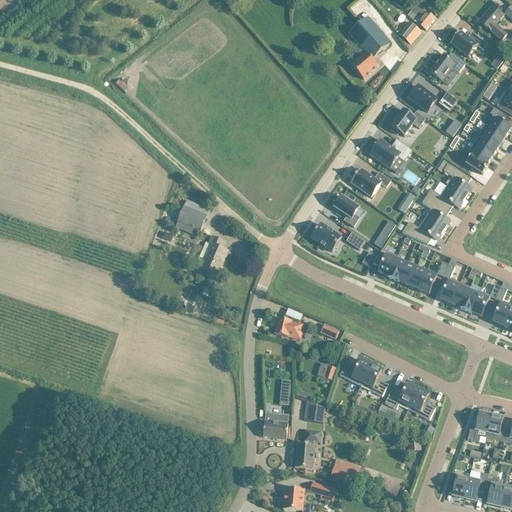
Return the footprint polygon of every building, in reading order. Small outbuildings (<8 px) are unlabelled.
[(420,3),(411,13),(416,18),(418,19),(415,23),(418,26),(426,32),(435,20),(428,14),(422,10),(425,7),(420,3)] [(509,35),(497,25),(504,17),(493,8),(479,23),(502,43),(509,35)] [(391,46),(384,38),(368,20),(350,36),(366,54),(351,67),(364,81),(379,69),(372,61),(391,46)] [(420,32),(409,23),(400,36),(410,45),(420,32)] [(461,34),(451,46),(469,60),(478,48),(483,52),(488,46),(476,37),(471,42),(468,40),(461,34)] [(501,53),(496,60),(502,65),(507,58),(501,53)] [(443,57),(429,74),(442,83),(452,70),(459,75),(466,66),(452,55),(447,60),(443,57)] [(492,85),(483,98),(488,102),(497,89),(492,85)] [(417,90),(409,100),(428,114),(437,102),(421,89),(419,88),(417,90)] [(508,93),(497,109),(511,119),(511,118),(511,96),(508,93)] [(447,95),(439,105),(450,113),(458,103),(447,95)] [(404,112),(391,129),(393,130),(391,132),(398,137),(399,135),(404,138),(413,126),(419,130),(426,121),(416,114),(413,119),(404,112)] [(493,118),(487,127),(506,139),(511,130),(508,128),(493,118)] [(487,127),(481,136),(500,148),(506,139),(487,127)] [(451,128),(446,134),(452,139),(457,133),(451,128)] [(481,136),(475,145),(494,158),(500,148),(481,136)] [(381,141),(370,157),(390,171),(399,160),(404,164),(405,164),(413,153),(397,142),(392,149),(381,141)] [(470,152),(469,154),(473,157),(488,167),(488,166),(494,158),(475,145),(470,152)] [(473,157),(467,166),(483,177),(489,167),(488,166),(488,167),(473,157)] [(436,169),(435,170),(441,174),(447,165),(441,161),(436,169)] [(449,166),(444,173),(453,179),(447,188),(466,201),(472,191),(467,188),(472,181),(449,166)] [(386,189),(390,182),(379,175),(375,181),(361,171),(351,185),(372,199),(381,186),(386,189)] [(431,192),(427,199),(450,214),(454,207),(459,211),(466,201),(447,188),(441,198),(431,192)] [(342,199),(335,210),(347,218),(344,223),(354,229),(360,220),(355,217),(360,210),(342,199)] [(427,199),(422,206),(431,212),(425,221),(444,233),(451,223),(446,220),(450,214),(427,199)] [(185,208),(178,224),(200,233),(207,217),(185,208)] [(410,224),(402,235),(428,247),(433,240),(438,243),(444,233),(425,221),(419,230),(410,224)] [(400,225),(397,230),(402,233),(405,229),(400,225)] [(316,235),(312,241),(332,254),(342,240),(334,234),(333,233),(333,234),(329,231),(329,230),(328,231),(322,226),(318,232),(317,232),(316,235)] [(352,235),(346,243),(360,252),(365,244),(352,235)] [(382,235),(374,246),(381,250),(388,239),(382,235)] [(200,237),(195,242),(201,248),(206,244),(200,237)] [(226,245),(212,239),(209,245),(212,246),(208,257),(203,254),(198,266),(218,275),(223,263),(225,263),(229,253),(223,250),(226,245)] [(382,251),(373,265),(381,269),(379,274),(389,279),(397,261),(399,258),(398,258),(382,251)] [(371,254),(363,265),(370,270),(378,258),(371,254)] [(389,279),(388,279),(389,279),(390,280),(399,284),(400,283),(399,283),(407,266),(397,261),(389,279)] [(443,264),(438,276),(444,279),(449,267),(443,264)] [(407,266),(399,283),(400,283),(409,287),(417,270),(407,266)] [(449,267),(444,279),(450,281),(450,282),(450,280),(455,269),(449,267)] [(417,270),(409,287),(419,292),(427,274),(417,270)] [(427,274),(419,292),(429,296),(437,279),(427,274)] [(450,308),(458,289),(447,284),(439,303),(450,308)] [(460,285),(452,306),(461,310),(469,292),(471,289),(470,289),(460,285)] [(479,297),(471,314),(472,314),(482,319),(490,299),(496,301),(501,289),(495,287),(490,298),(480,293),(478,296),(479,297)] [(502,304),(493,324),(504,328),(511,311),(511,310),(511,306),(503,303),(507,292),(501,289),(496,301),(502,304)] [(461,310),(471,315),(472,314),(471,314),(479,297),(478,296),(469,292),(461,310)] [(301,342),(304,326),(279,320),(276,336),(301,342)] [(325,327),(321,335),(335,341),(338,332),(325,327)] [(327,347),(322,358),(328,360),(333,349),(327,347)] [(297,359),(293,366),(299,370),(304,362),(297,359)] [(346,365),(340,378),(361,388),(372,367),(370,366),(370,364),(365,362),(364,363),(362,362),(357,371),(346,365)] [(372,367),(361,388),(383,399),(389,387),(377,381),(382,372),(372,367)] [(282,382),(281,396),(291,397),(290,382),(282,382)] [(393,389),(385,405),(397,411),(399,407),(409,412),(419,391),(409,386),(404,395),(393,389)] [(419,391),(409,412),(430,422),(436,410),(425,405),(429,396),(419,391)] [(279,412),(289,412),(289,402),(279,402),(279,412)] [(307,406),(305,422),(323,424),(325,409),(307,406)] [(353,407),(349,414),(354,415),(361,418),(372,422),(376,414),(370,412),(364,411),(358,408),(353,407)] [(380,413),(375,422),(381,424),(399,430),(402,424),(385,416),(380,413)] [(265,423),(263,439),(272,440),(272,441),(286,442),(288,425),(289,417),(266,415),(265,423)] [(471,430),(468,442),(479,444),(481,438),(486,440),(487,440),(492,417),(480,415),(476,431),(471,430)] [(492,417),(487,440),(504,444),(507,432),(501,431),(503,420),(501,420),(502,418),(494,416),(493,418),(492,417)] [(427,427),(423,436),(431,440),(435,431),(427,427)] [(320,445),(321,434),(306,432),(305,444),(308,444),(308,447),(298,446),(296,470),(313,471),(315,447),(314,447),(314,444),(320,445)] [(361,474),(335,466),(331,482),(356,489),(361,474)] [(452,475),(448,487),(449,487),(455,489),(453,498),(465,501),(470,479),(452,475)] [(470,479),(465,501),(476,504),(479,493),(485,495),(486,490),(488,478),(489,477),(482,475),(481,482),(470,479)] [(488,478),(486,490),(492,491),(488,506),(500,509),(505,487),(504,487),(498,486),(500,480),(488,478)] [(327,498),(330,491),(313,485),(311,493),(327,498)] [(505,487),(500,509),(511,511),(511,507),(511,487),(504,485),(504,487),(505,487)] [(284,511),(294,511),(303,511),(305,492),(286,490),(284,511)]
